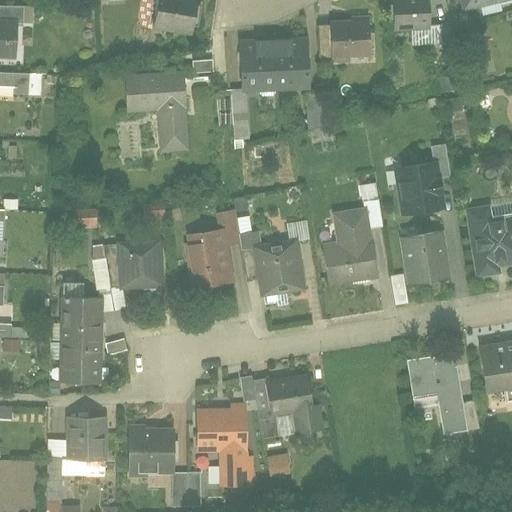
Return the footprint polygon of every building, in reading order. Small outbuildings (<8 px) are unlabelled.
[(192,37),(199,0),(159,0),(153,30),(192,37)] [(393,0),(394,30),(428,30),(428,0),(393,0)] [(462,0),(465,9),(501,0),(462,0)] [(329,23),(332,60),(374,57),(372,20),(329,23)] [(0,34),(0,79),(7,80),(11,35),(0,34)] [(273,45),(240,46),(241,93),(273,93),(273,45)] [(305,45),(273,45),(273,93),(306,92),(305,45)] [(184,68),(120,74),(124,114),(155,110),(159,153),(191,150),(184,68)] [(307,94),(307,132),(321,132),(320,94),(307,94)] [(403,215),(442,209),(434,164),(396,170),(403,215)] [(465,211),(477,277),(503,272),(502,267),(511,265),(511,218),(492,222),(489,206),(465,211)] [(143,210),(144,229),(162,228),(161,208),(143,210)] [(320,248),(325,286),(383,277),(378,243),(368,244),(363,211),(333,216),(337,246),(320,248)] [(60,229),(95,227),(95,216),(60,218),(60,229)] [(222,231),(186,235),(192,291),(228,287),(222,231)] [(401,238),(409,284),(450,277),(443,232),(401,238)] [(118,246),(124,292),(165,286),(158,240),(118,246)] [(252,250),(262,296),(302,288),(293,242),(252,250)] [(91,258),(94,290),(108,289),(105,257),(91,258)] [(59,301),(58,341),(95,342),(96,302),(59,301)] [(464,394),(511,385),(511,340),(407,359),(414,398),(434,395),(441,435),(470,430),(464,394)] [(58,341),(57,382),(94,382),(95,342),(58,341)] [(310,371),(265,380),(271,414),(287,411),(292,433),(315,428),(310,406),(317,405),(310,371)] [(254,484),(250,404),(193,406),(195,451),(214,450),(216,486),(254,484)] [(99,415),(66,415),(67,457),(100,457),(99,415)] [(125,428),(125,470),(174,470),(174,428),(125,428)] [(286,454),(266,455),(268,475),(287,474),(286,454)] [(171,473),(171,506),(199,506),(198,473),(171,473)]
